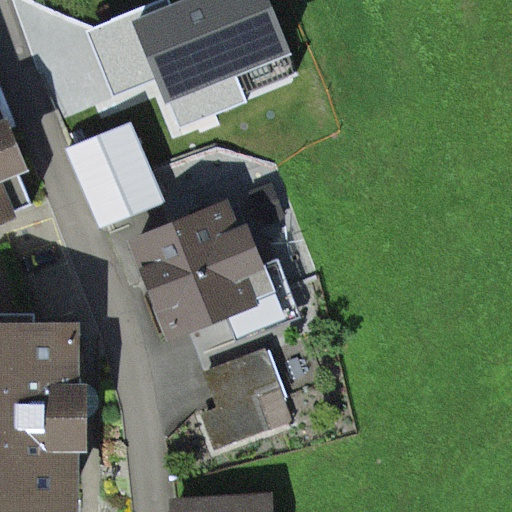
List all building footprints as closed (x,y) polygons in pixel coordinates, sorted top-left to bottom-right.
[(199,0),(147,21),(80,47),(102,103),(160,80),(168,100),(287,53),(266,0),(199,0)] [(0,260),(42,246),(31,227),(51,217),(0,95),(0,260)] [(222,207),(132,243),(171,338),(250,306),(237,276),(257,268),(242,229),(233,233),(222,207)] [(0,511),(26,511),(27,503),(69,503),(69,445),(81,445),(81,419),(81,393),(69,393),(69,335),(27,335),(27,322),(0,322),(0,511)] [(265,355),(194,386),(216,435),(275,424),(284,397),(265,355)] [(273,511),(273,495),(181,498),(181,511),(273,511)]
